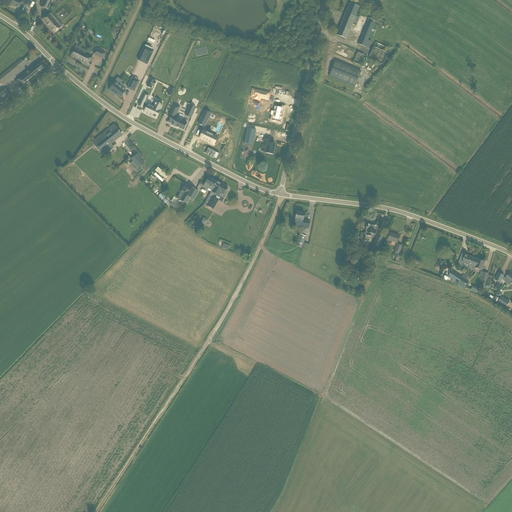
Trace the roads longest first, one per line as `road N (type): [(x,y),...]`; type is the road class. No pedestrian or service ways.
road 1 (track): [(96,511),(239,287),(280,195)]
road 2 (unclassified): [(280,195),(134,124),(58,66)]
road 3 (unclassified): [(511,255),(392,209),(280,195)]
road 4 (unclassified): [(280,195),(327,0)]
